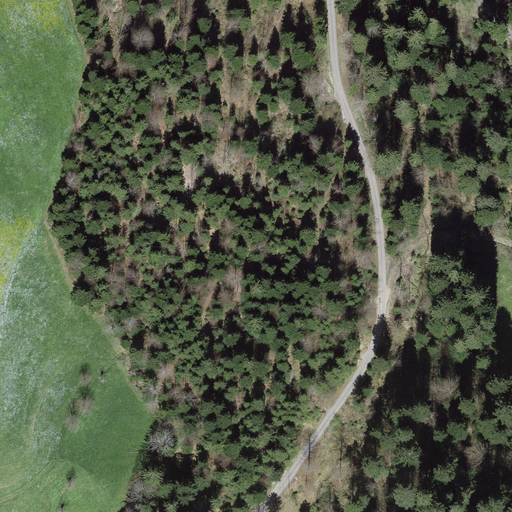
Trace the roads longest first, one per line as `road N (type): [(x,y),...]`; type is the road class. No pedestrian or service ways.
road 1 (track): [(344,103),(343,159),(303,276),(222,280),(189,346),(137,349),(111,361),(75,406),(54,464),(0,502)]
road 2 (track): [(255,511),(319,436),(381,330),(378,209),(335,66),(330,0)]
